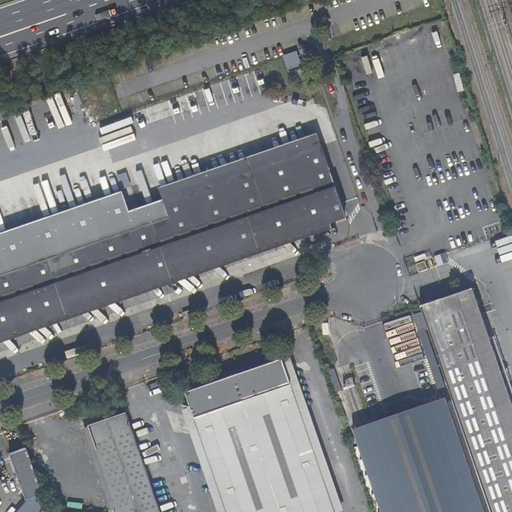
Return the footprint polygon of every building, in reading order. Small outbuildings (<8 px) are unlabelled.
[(322,146),(164,200),(128,210),(120,191),(0,232),(0,334),(354,213),(364,210),(350,169),(341,172),(332,175),(322,146)] [(511,246),(508,247),(509,252),(498,254),(501,269),(511,267),(511,246)] [(437,265),(446,262),(443,253),(434,256),(437,265)] [(426,261),(416,264),(419,272),(428,269),(426,261)] [(511,511),(511,404),(473,289),(420,307),(452,399),(490,511),(511,511)] [(333,511),(281,361),(183,395),(224,511),(333,511)] [(490,511),(452,399),(355,433),(382,511),(490,511)] [(160,511),(125,413),(87,426),(116,509),(116,511),(160,511)] [(42,492),(26,449),(11,454),(27,497),(42,492)] [(48,511),(49,511),(42,492),(27,497),(15,511),(48,511)]
